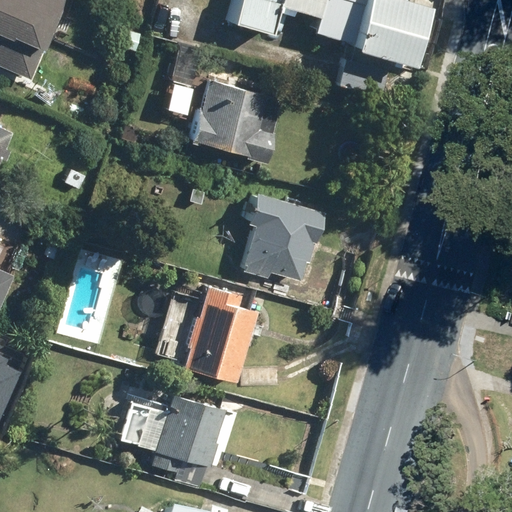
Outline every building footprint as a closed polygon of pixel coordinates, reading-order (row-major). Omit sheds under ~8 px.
[(0,0),(0,62),(29,75),(61,0),(0,0)] [(272,0),(272,2),(311,13),(314,0),(272,0)] [(307,27),(345,37),(356,0),(314,0),(311,13),(307,27)] [(356,0),(345,37),(344,44),(408,63),(415,30),(429,35),(438,0),(356,0)] [(144,28),(118,20),(112,44),(138,51),(144,28)] [(388,65),(340,52),(333,79),(381,92),(388,65)] [(280,94),(208,74),(199,105),(197,105),(188,137),(265,158),(273,127),(271,126),(280,94)] [(0,153),(5,156),(9,148),(4,145),(12,129),(0,123),(0,153)] [(88,170),(66,160),(58,178),(79,188),(88,170)] [(323,208),(256,188),(247,217),(255,219),(241,266),(265,273),(267,266),(297,274),(302,257),(308,258),(323,208)] [(68,231),(45,231),(44,255),(67,256),(68,231)] [(0,301),(13,272),(0,266),(0,301)] [(182,364),(234,378),(258,294),(206,279),(182,364)] [(0,394),(12,367),(0,361),(0,394)] [(169,388),(164,405),(128,394),(117,435),(153,445),(153,446),(217,465),(234,406),(169,388)] [(172,474),(202,483),(207,464),(178,456),(172,474)]
